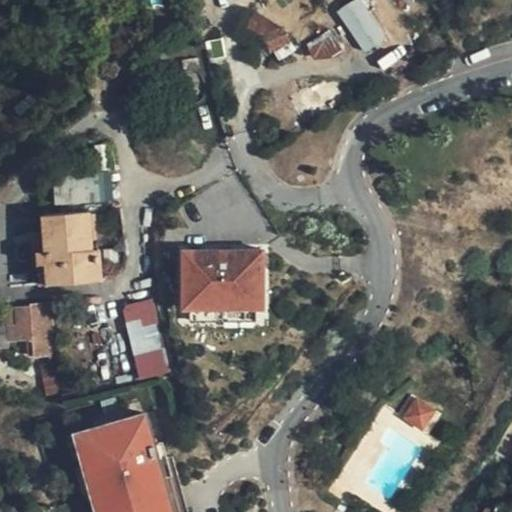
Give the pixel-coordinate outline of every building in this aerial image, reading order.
[(372,0),(366,0),(350,10),(376,52),(397,40),(372,0)] [(296,48),(285,25),(279,27),(259,11),(247,27),(259,37),(254,38),(261,54),(268,52),(271,60),(296,48)] [(351,56),(345,46),(342,47),(333,33),(311,47),(320,62),(332,54),(338,64),(344,60),(351,56)] [(104,275),(103,242),(94,242),(92,207),(48,209),(48,228),(32,229),(34,255),(41,255),(42,278),(104,275)] [(267,249),(189,247),(188,305),(200,306),(253,307),(266,307),(267,249)] [(55,317),(53,286),(31,287),(32,304),(13,305),(15,328),(49,326),(50,318),(55,317)] [(159,296),(127,301),(137,376),(170,371),(159,296)] [(253,307),(200,306),(200,316),(254,317),(253,307)] [(418,395),(404,415),(426,430),(440,411),(418,395)] [(154,449),(152,444),(144,410),(87,424),(95,454),(85,457),(98,511),(169,511),(161,478),(159,473),(155,475),(149,450),(154,449)] [(98,511),(85,457),(95,454),(87,424),(73,428),(93,511),(98,511)] [(170,476),(161,442),(152,444),(154,449),(149,450),(155,475),(159,473),(161,478),(170,476)] [(511,511),(511,490),(503,486),(487,511),(511,511)]
